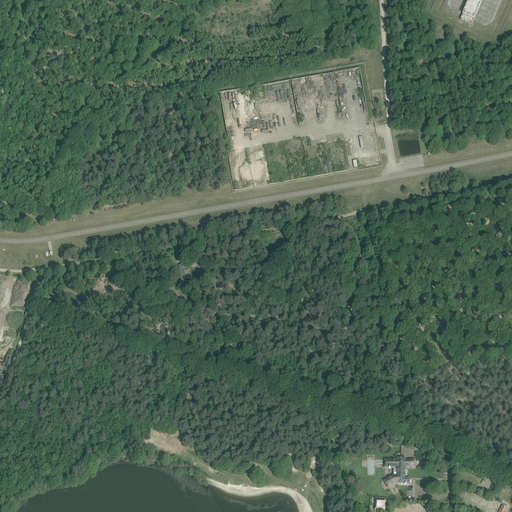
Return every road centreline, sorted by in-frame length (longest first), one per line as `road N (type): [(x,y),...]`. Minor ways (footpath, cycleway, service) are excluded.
road 1 (unclassified): [(0,241),(394,176)]
road 2 (unclassified): [(381,0),(394,176)]
road 3 (unclassified): [(394,176),(511,153)]
